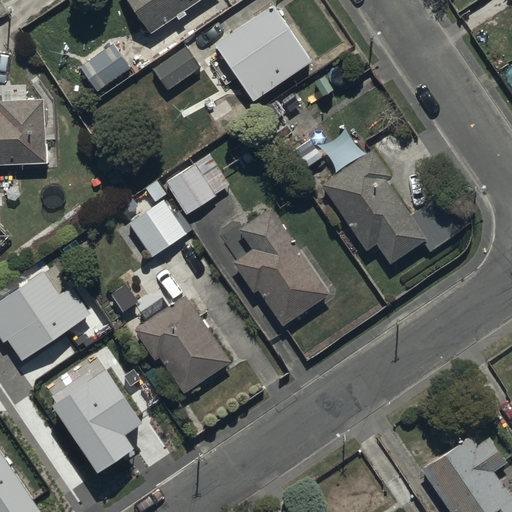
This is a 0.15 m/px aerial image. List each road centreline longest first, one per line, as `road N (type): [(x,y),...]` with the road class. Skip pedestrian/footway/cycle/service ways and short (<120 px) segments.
road 1 (residential): [(511,277),(163,511)]
road 2 (residential): [(511,180),(389,0)]
